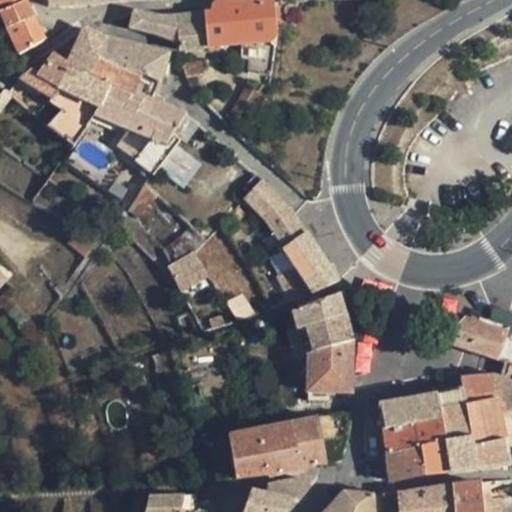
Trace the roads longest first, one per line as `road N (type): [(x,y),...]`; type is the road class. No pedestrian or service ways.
road 1 (residential): [(356,215),(325,218),(299,205),(181,88),(172,46),(84,17)]
road 2 (tertiary): [(493,0),(433,33),(374,84),(350,136),(347,182),(356,215)]
road 3 (residential): [(345,474),(375,488),(511,477)]
road 4 (residential): [(389,343),(345,474)]
road 5 (residential): [(389,343),(428,346),(511,373)]
